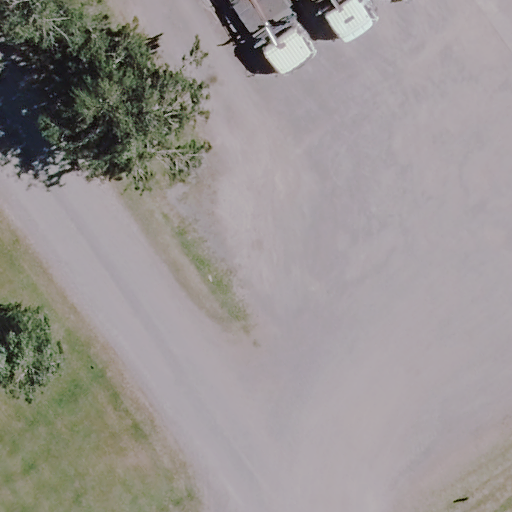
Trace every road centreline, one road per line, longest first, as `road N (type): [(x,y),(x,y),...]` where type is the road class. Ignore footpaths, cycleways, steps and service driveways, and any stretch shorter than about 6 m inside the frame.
road 1 (track): [(0,139),(275,511)]
road 2 (track): [(306,511),(511,351)]
